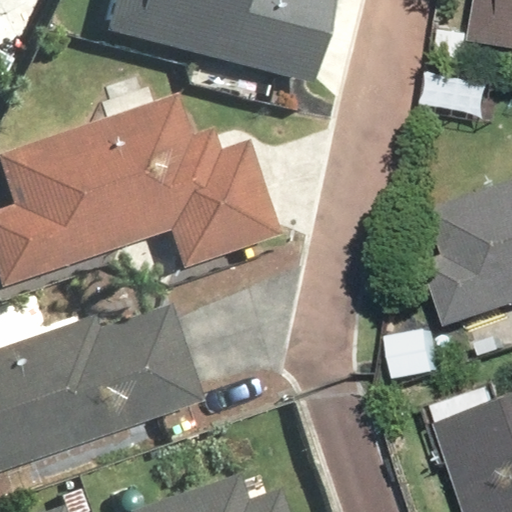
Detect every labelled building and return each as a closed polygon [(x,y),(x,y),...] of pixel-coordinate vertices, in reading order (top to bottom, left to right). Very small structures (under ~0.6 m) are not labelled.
[(98,0),(89,40),(294,91),(316,0),(98,0)] [(472,65),(474,50),(511,54),(511,0),(479,0),(477,21),(443,17),(438,61),(472,65)] [(500,80),(430,73),(426,116),(495,123),(500,80)] [(0,211),(0,282),(165,235),(173,263),(264,237),(238,148),(189,162),(174,108),(0,157),(0,206),(1,211),(0,211)] [(418,268),(436,326),(511,302),(511,184),(433,209),(449,259),(418,268)] [(0,461),(185,394),(149,297),(0,352),(0,461)] [(511,511),(511,401),(439,427),(467,511),(511,511)] [(224,475),(118,511),(278,511),(271,491),(234,504),(224,475)] [(59,511),(55,499),(15,511),(59,511)]
